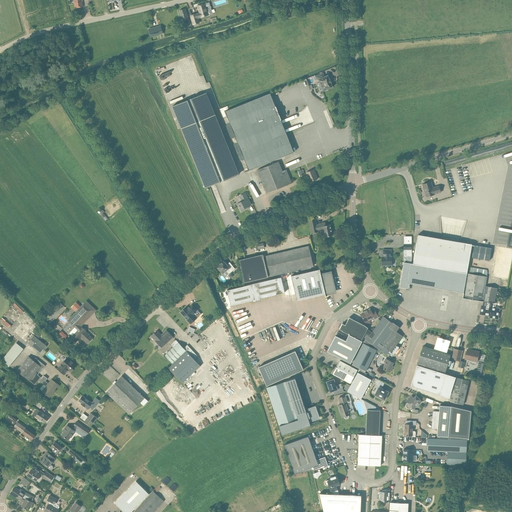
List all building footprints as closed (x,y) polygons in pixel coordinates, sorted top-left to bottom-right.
[(210,7),(209,3),(205,4),(205,3),(197,5),(199,12),(196,13),(188,15),(190,22),(192,21),(193,24),(197,23),(196,19),(198,19),(198,18),(201,17),(208,15),(206,8),(210,7)] [(179,10),(182,20),(184,24),(189,23),(189,22),(190,22),(188,15),(187,16),(185,8),(179,10)] [(160,25),(148,29),(151,37),(153,37),(154,40),(164,37),(160,25)] [(324,77),(323,73),(315,76),(317,80),(318,79),(319,82),(316,84),(319,92),(324,90),(324,92),(328,90),(327,89),(332,87),(331,83),(330,79),(329,79),(327,75),(324,77)] [(205,187),(209,186),(238,174),(206,92),(173,105),(205,187)] [(275,106),(270,93),(225,111),(249,170),(293,152),(280,119),(281,119),(275,106)] [(278,161),(257,170),(266,193),(292,183),(286,169),(282,171),(278,161)] [(313,169),(306,172),(310,182),(317,179),(313,169)] [(431,182),(422,184),(426,197),(440,192),(438,186),(432,187),(431,182)] [(242,201),(237,204),(241,212),(246,209),(246,207),(251,204),(245,193),(239,196),(242,201)] [(499,205),(494,242),(511,245),(511,240),(511,212),(504,211),(504,206),(499,205)] [(105,221),(108,219),(101,210),(98,212),(105,221)] [(333,235),(330,224),(326,225),(325,223),(316,224),(315,218),(309,220),(312,233),(318,231),(324,229),(325,237),(333,235)] [(467,273),(472,244),(424,236),(425,236),(418,235),(413,264),(467,273)] [(411,244),(403,244),(403,250),(406,250),(406,255),(408,257),(412,257),(412,249),(411,249),(411,244)] [(474,245),(472,258),(489,261),(491,248),(474,245)] [(313,266),(308,246),(266,256),(271,276),(301,269),(301,270),(311,268),(311,266),(313,266)] [(381,256),(381,264),(381,265),(392,265),(391,256),(390,250),(383,250),(383,256),(381,256)] [(240,261),(245,284),(270,277),(264,255),(240,261)] [(220,270),(222,273),(226,270),(229,273),(235,268),(230,262),(226,264),(224,261),(223,261),(222,260),(220,262),(221,263),(220,264),(220,263),(217,265),(217,266),(217,267),(216,267),(219,271),(220,270)] [(463,293),(467,273),(413,264),(404,262),(400,282),(399,287),(406,288),(409,287),(409,283),(463,293)] [(499,288),(496,288),(497,285),(493,284),(492,287),(485,286),(487,276),(486,276),(487,272),(487,270),(470,267),(469,273),(467,273),(463,293),(463,297),(483,301),(483,305),(481,305),(480,314),(490,315),(489,317),(498,318),(499,308),(492,307),(493,302),(494,303),(496,295),(498,295),(499,288)] [(291,276),(292,282),(297,300),(334,291),(330,273),(321,275),(319,269),(291,276)] [(227,290),(231,305),(285,292),(281,277),(227,290)] [(80,307),(76,302),(72,307),(76,311),(68,320),(75,327),(69,333),(72,336),(70,337),(75,342),(80,337),(87,343),(92,338),(86,332),(86,331),(81,326),(80,327),(78,324),(91,310),(84,303),(80,307)] [(180,312),(187,319),(186,320),(190,325),(197,318),(193,314),(198,309),(192,303),(187,308),(186,306),(180,312)] [(371,323),(369,320),(374,317),(375,319),(378,317),(374,309),(371,311),(370,309),(361,314),(367,325),(371,323)] [(383,316),(372,332),(366,340),(386,354),(389,351),(391,352),(402,336),(396,331),(399,327),(383,316)] [(10,328),(12,325),(3,317),(0,320),(10,328)] [(366,340),(372,332),(368,329),(368,328),(364,325),(349,317),(345,325),(342,323),(339,329),(342,330),(342,331),(349,334),(350,335),(362,341),(364,342),(366,340)] [(157,330),(151,336),(155,340),(155,341),(162,348),(173,337),(166,330),(161,335),(157,330)] [(362,341),(350,335),(349,334),(345,341),(335,335),(327,351),(350,363),(362,341)] [(34,335),(28,343),(40,353),(47,346),(34,335)] [(450,355),(445,353),(445,351),(446,351),(449,342),(438,338),(435,348),(437,348),(437,351),(423,346),(417,365),(444,373),(450,355)] [(186,351),(184,348),(176,340),(170,345),(173,347),(164,355),(173,364),(186,351)] [(16,343),(1,361),(9,367),(23,349),(16,343)] [(363,343),(359,352),(353,364),(366,371),(376,350),(363,343)] [(186,351),(173,364),(168,368),(182,383),(200,366),(194,359),(197,356),(187,345),(184,348),(186,351)] [(451,359),(460,361),(463,350),(454,348),(451,359)] [(477,362),(479,353),(472,352),(472,350),(467,349),(465,359),(477,362)] [(295,351),(258,367),(267,385),(303,369),(295,351)] [(33,360),(28,356),(16,370),(29,380),(34,384),(40,377),(38,375),(45,365),(35,358),(33,360)] [(70,372),(76,366),(67,358),(58,369),(64,374),(68,370),(70,372)] [(392,365),(393,363),(386,359),(384,362),(386,362),(383,368),(390,372),(393,366),(392,365)] [(340,360),(333,374),(350,383),(357,370),(340,360)] [(440,395),(446,374),(444,373),(417,365),(411,386),(440,395)] [(357,372),(347,391),(361,398),(371,379),(357,372)] [(40,381),(46,386),(42,391),(49,397),(55,390),(55,389),(58,385),(51,379),(48,383),(45,381),(47,378),(44,376),(40,381)] [(148,401),(144,398),(145,398),(122,376),(106,392),(129,414),(140,402),(143,406),(148,401)] [(279,426),(279,425),(279,426),(282,434),(310,425),(309,420),(311,420),(319,418),(317,414),(318,414),(317,410),(316,411),(315,407),(307,409),(308,411),(306,411),(295,378),(285,381),(298,419),(279,426)] [(334,379),(327,381),(328,385),(329,388),(330,392),(337,389),(334,379)] [(379,385),(375,394),(377,396),(381,399),(382,398),(384,399),(385,398),(385,399),(387,396),(386,395),(388,392),(381,388),(382,387),(384,383),(378,379),(376,384),(379,385)] [(266,387),(279,425),(279,426),(298,419),(285,381),(266,387)] [(348,416),(348,415),(350,414),(354,412),(351,401),(349,394),(345,395),(339,398),(341,404),(338,405),(342,417),(344,416),(344,417),(345,418),(346,418),(347,418),(348,418),(348,417),(348,416)] [(87,409),(89,406),(93,409),(99,401),(96,398),(92,403),(83,395),(78,401),(81,403),(81,404),(85,407),(84,407),(87,409)] [(407,402),(406,404),(406,407),(407,408),(410,408),(412,407),(413,409),(422,401),(416,395),(413,397),(411,396),(406,401),(407,402)] [(37,397),(32,403),(40,408),(44,402),(37,397)] [(468,440),(471,411),(451,406),(439,405),(439,411),(433,411),(431,428),(437,429),(437,438),(448,438),(448,439),(468,440)] [(36,409),(32,414),(35,417),(35,416),(45,423),(49,417),(39,411),(36,409)] [(367,410),(366,435),(379,435),(380,410),(367,410)] [(91,426),(97,418),(90,413),(84,421),(91,426)] [(10,415),(7,418),(15,423),(17,420),(10,415)] [(413,431),(413,424),(419,425),(418,423),(416,422),(416,421),(409,420),(409,424),(405,424),(404,435),(412,435),(412,437),(415,437),(416,432),(414,431),(413,431)] [(13,427),(22,433),(32,440),(36,434),(17,421),(13,427)] [(83,426),(76,421),(73,426),(72,428),(67,425),(64,428),(65,429),(61,435),(68,440),(77,428),(80,430),(83,426)] [(359,434),(358,464),(380,465),(382,435),(379,435),(366,435),(359,434)] [(325,456),(316,460),(308,436),(284,445),(294,473),(311,467),(312,469),(313,469),(327,464),(325,457),(325,456)] [(466,465),(467,440),(428,438),(427,451),(447,452),(447,464),(466,465)] [(58,442),(57,443),(55,442),(50,447),(53,450),(52,451),(57,455),(64,447),(58,442)] [(84,467),(87,463),(71,449),(68,452),(75,458),(74,459),(84,467)] [(412,461),(413,450),(403,449),(403,461),(412,461)] [(41,462),(48,468),(50,469),(51,470),(52,469),(53,468),(53,467),(52,466),(50,464),(55,458),(47,452),(43,457),(44,458),(41,462)] [(36,481),(40,476),(50,483),(54,476),(46,471),(44,473),(35,467),(34,470),(31,469),(27,475),(36,481)] [(328,485),(329,485),(332,494),(339,494),(336,485),(337,484),(337,485),(339,484),(337,475),(329,478),(329,479),(326,480),(325,481),(325,482),(324,483),(325,484),(325,485),(326,485),(327,485),(328,485)] [(28,487),(31,483),(24,478),(21,482),(28,487)] [(136,481),(114,502),(121,509),(117,511),(131,511),(149,494),(136,481)] [(33,498),(25,494),(14,487),(10,493),(20,500),(24,502),(21,506),(27,510),(30,506),(31,506),(33,502),(32,502),(33,498)] [(379,491),(379,499),(381,499),(381,500),(384,502),(389,502),(390,488),(388,488),(381,491),(381,492),(379,491)] [(153,491),(133,511),(153,511),(164,501),(153,491)] [(332,494),(319,494),(323,511),(360,511),(361,495),(339,494),(332,494)] [(50,495),(47,501),(54,505),(57,499),(50,495)] [(76,511),(81,506),(78,504),(79,503),(76,501),(75,502),(68,511),(67,511),(76,511)] [(407,511),(408,503),(390,502),(389,511),(407,511)]
